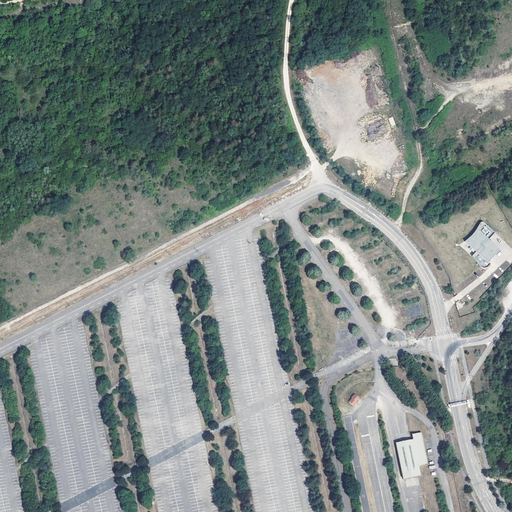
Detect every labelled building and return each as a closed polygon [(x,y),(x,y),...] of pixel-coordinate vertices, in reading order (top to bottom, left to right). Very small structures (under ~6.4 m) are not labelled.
[(466,241),(465,241),(476,252),(472,257),(479,265),(479,266),(480,266),(481,267),(482,268),(483,268),(484,268),(485,268),(487,268),(488,267),(489,267),(489,266),(490,265),(490,264),(488,263),(500,250),(489,240),(495,233),(483,223),(482,222),(481,222),(480,223),(479,224),(478,226),(477,228),(477,229),(476,230),(476,231),(475,232),(473,234),(471,236),(470,238),(468,239),(466,241)] [(492,273),(496,278),(504,272),(500,267),(492,273)] [(354,394),(348,401),(353,405),(358,400),(357,400),(358,398),(354,394)] [(418,465),(424,464),(418,433),(410,435),(412,440),(394,443),(402,479),(420,476),(418,465)] [(418,433),(424,464),(427,464),(421,433),(418,433)]
